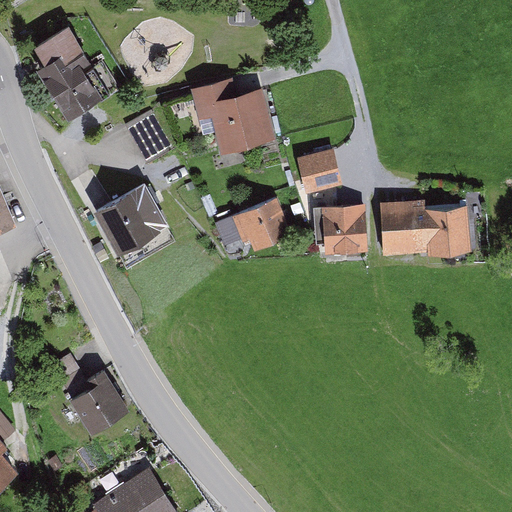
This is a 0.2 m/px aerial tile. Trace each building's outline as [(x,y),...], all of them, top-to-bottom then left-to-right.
[(68,20),(32,43),(45,63),(36,69),(66,118),(111,90),(68,20)] [(229,72),(188,83),(197,118),(214,114),(223,148),(274,135),(262,88),(235,95),(229,72)] [(147,159),(174,146),(154,107),(128,120),(147,159)] [(335,146),(297,155),(306,197),(345,188),(335,146)] [(142,181),(94,209),(121,256),(169,229),(142,181)] [(0,231),(18,224),(0,185),(0,231)] [(277,195),(232,214),(250,256),(295,237),(277,195)] [(428,199),(382,202),(385,256),(469,251),(467,208),(428,210),(428,199)] [(370,204),(324,204),(324,252),(371,252),(370,204)] [(106,366),(68,389),(95,434),(133,411),(106,366)] [(0,484),(17,472),(0,448),(0,484)] [(179,511),(149,466),(95,502),(101,511),(179,511)]
